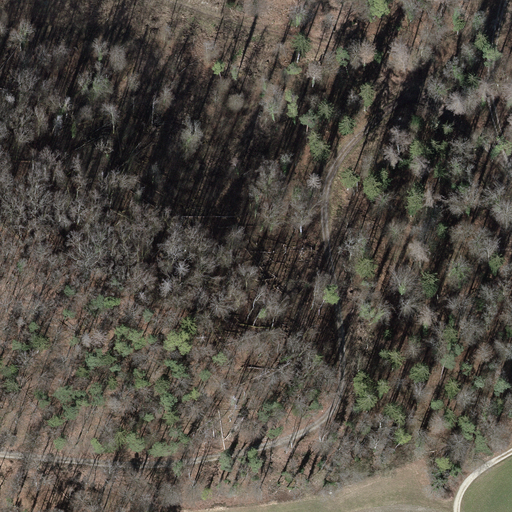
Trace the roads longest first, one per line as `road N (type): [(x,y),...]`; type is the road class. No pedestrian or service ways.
road 1 (track): [(0,452),(101,463),(202,460),(316,424),(339,403),(346,372),(324,205),(336,162),(371,121),(492,28)]
road 2 (track): [(508,166),(358,53),(288,30)]
road 3 (track): [(503,0),(492,28),(508,166)]
